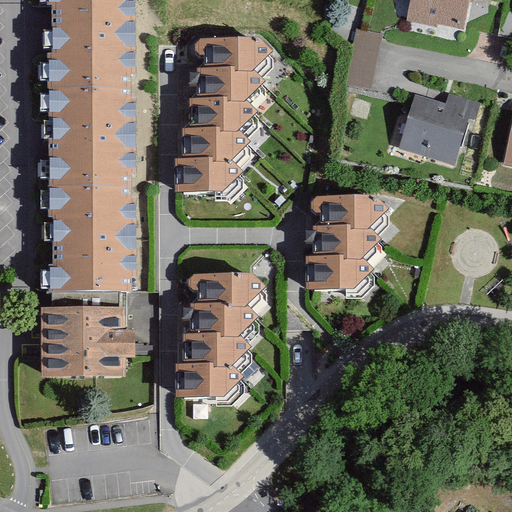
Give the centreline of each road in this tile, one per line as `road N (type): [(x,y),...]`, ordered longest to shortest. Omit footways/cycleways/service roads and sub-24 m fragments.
road 1 (residential): [(235,491),(170,446),(168,46)]
road 2 (residential): [(235,491),(356,369),(401,336),(445,324),(511,330)]
